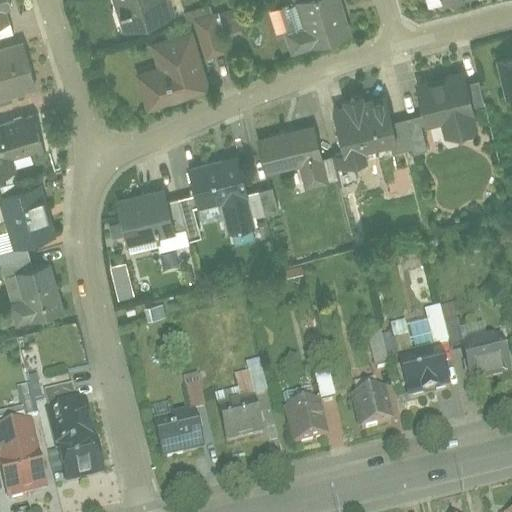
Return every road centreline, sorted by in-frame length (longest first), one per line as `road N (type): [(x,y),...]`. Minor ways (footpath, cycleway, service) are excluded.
road 1 (residential): [(97,169),(84,218),(94,306),(148,511)]
road 2 (residential): [(397,46),(138,143),(97,169)]
road 3 (tertiary): [(511,445),(237,511)]
road 4 (residential): [(45,0),(97,169)]
